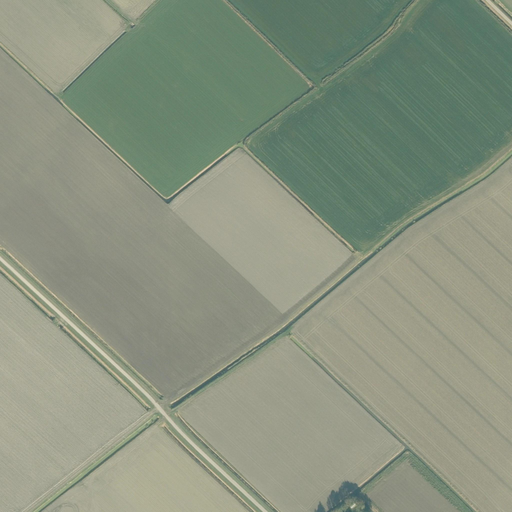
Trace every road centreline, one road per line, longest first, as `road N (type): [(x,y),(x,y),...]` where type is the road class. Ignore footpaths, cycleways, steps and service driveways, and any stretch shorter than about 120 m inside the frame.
road 1 (track): [(165,416),(282,339),(417,225),(511,162)]
road 2 (unclassified): [(265,511),(0,258)]
road 3 (track): [(30,511),(158,408)]
